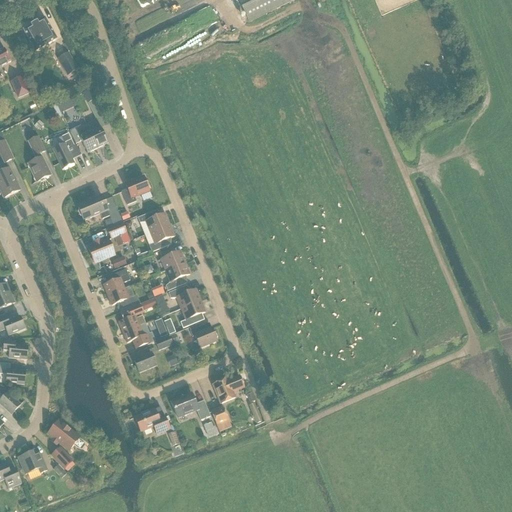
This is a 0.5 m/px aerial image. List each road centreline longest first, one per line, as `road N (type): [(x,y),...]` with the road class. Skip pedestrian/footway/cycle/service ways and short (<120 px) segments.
road 1 (residential): [(233,341),(222,364),(149,394),(129,389),(50,198)]
road 2 (residential): [(0,449),(40,416),(49,342),(12,226)]
road 3 (residential): [(136,144),(160,162),(233,341)]
road 4 (residential): [(83,0),(99,24),(136,144)]
